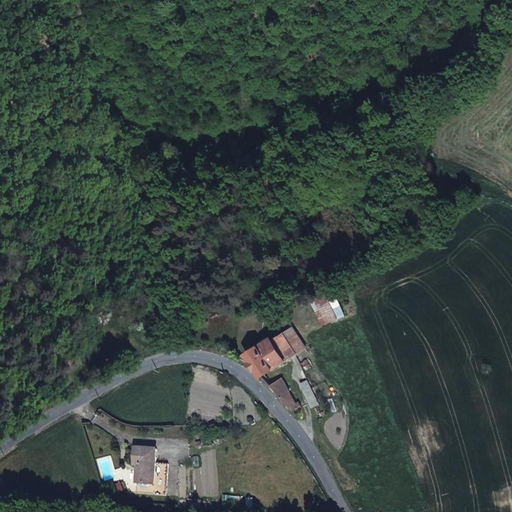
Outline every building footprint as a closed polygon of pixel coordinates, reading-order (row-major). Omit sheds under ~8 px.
[(249,352),(263,375),(297,357),(290,343),(285,334),(272,342),(270,340),(249,352)] [(272,386),(292,412),(300,409),(297,401),(294,402),(282,382),(272,386)] [(308,403),(315,400),(312,393),(305,396),(308,403)] [(135,467),(133,486),(151,487),(153,466),(155,451),(133,449),(131,467),(135,467)] [(150,495),(163,496),(166,466),(153,466),(151,487),(150,495)]
